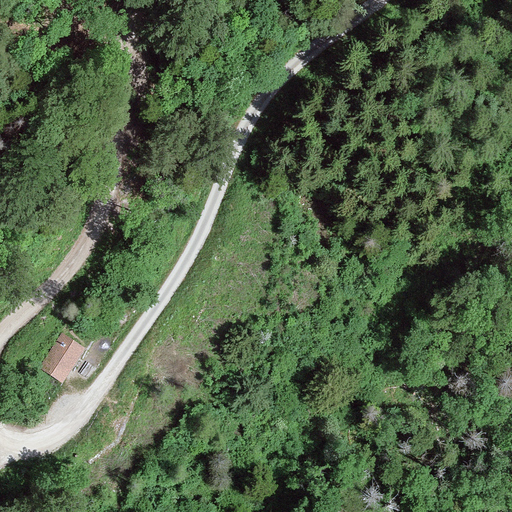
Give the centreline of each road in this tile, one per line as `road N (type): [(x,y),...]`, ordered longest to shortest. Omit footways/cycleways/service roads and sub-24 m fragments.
road 1 (track): [(15,447),(40,442),(80,410),(179,275),(256,110),(383,0)]
road 2 (track): [(144,0),(97,222),(68,270),(0,336)]
